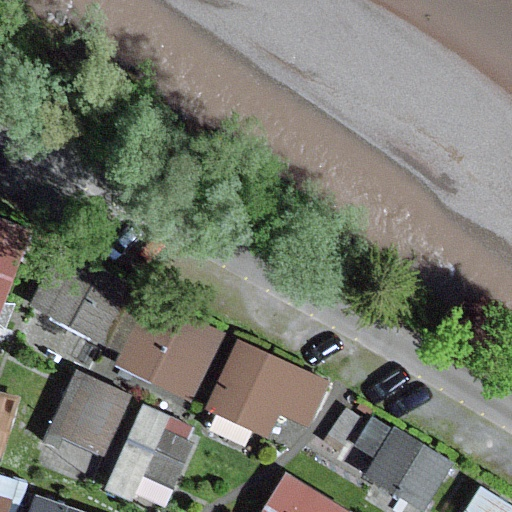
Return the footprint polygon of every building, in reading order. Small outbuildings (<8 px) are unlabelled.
[(0,322),(35,233),(0,219),(0,322)] [(57,250),(28,307),(121,353),(149,297),(57,250)] [(192,402),(226,334),(149,297),(121,353),(116,365),(192,402)] [(332,380),(239,338),(206,410),(270,440),(281,415),(310,428),(332,380)] [(133,396),(76,369),(47,431),(104,457),(133,396)] [(180,501),(213,415),(150,391),(117,478),(180,501)] [(393,429),(372,417),(355,445),(375,457),(364,476),(423,511),(424,511),(456,462),(395,425),(393,429)] [(349,511),(288,474),(263,511),(349,511)] [(28,485),(0,475),(0,511),(22,511),(25,506),(22,505),(28,485)] [(511,511),(511,503),(482,485),(466,509),(471,511),(511,511)] [(85,511),(37,496),(31,511),(85,511)]
